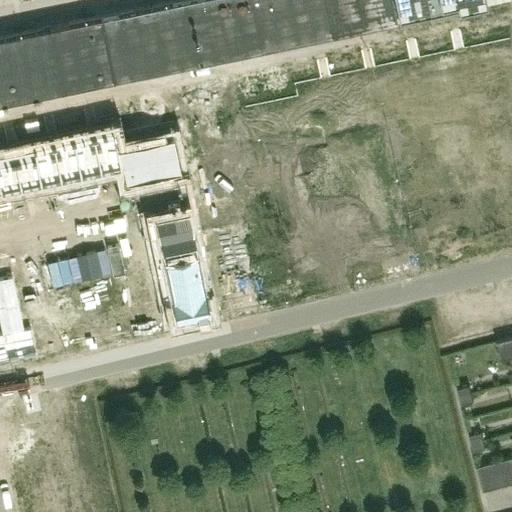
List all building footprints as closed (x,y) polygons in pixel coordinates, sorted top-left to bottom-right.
[(169,0),(0,35),(0,100),(396,19),(396,17),(392,0),(169,0)] [(393,0),(395,11),(411,7),(413,15),(425,13),(423,5),(439,1),(440,9),(468,4),(467,0),(393,0)] [(114,127),(93,131),(100,166),(121,162),(122,162),(119,145),(118,145),(114,127)] [(93,131),(73,136),(80,171),(100,166),(93,131)] [(173,134),(145,139),(153,175),(181,169),(173,134)] [(73,136),(53,140),(60,175),(80,171),(73,136)] [(145,139),(119,145),(122,162),(121,162),(125,181),(153,175),(145,139)] [(53,140),(33,144),(40,179),(60,175),(53,140)] [(33,144),(13,148),(20,183),(40,179),(33,144)] [(13,148),(0,150),(0,186),(0,187),(20,183),(13,148)] [(311,185),(272,193),(275,210),(283,208),(286,219),(278,221),(280,230),(277,231),(280,244),(282,244),(289,275),(305,272),(308,287),(340,281),(339,273),(359,268),(361,276),(384,272),(382,264),(403,259),(404,267),(427,262),(426,255),(444,251),(446,259),(462,255),(450,201),(415,208),(416,214),(330,232),(328,222),(319,224),(311,185)] [(128,188),(120,189),(122,201),(130,199),(128,188)] [(93,195),(85,197),(88,208),(96,207),(93,195)] [(165,195),(157,197),(160,209),(168,207),(165,195)] [(85,197),(78,198),(80,210),(88,208),(85,197)] [(157,197),(150,198),(152,210),(160,209),(157,197)] [(53,203),(46,205),(48,217),(56,215),(53,203)] [(46,205),(38,207),(40,218),(48,217),(46,205)] [(189,208),(154,215),(158,237),(194,230),(189,208)] [(13,212),(6,213),(8,225),(16,223),(13,212)] [(6,213),(0,214),(0,225),(0,227),(8,225),(6,213)] [(125,225),(117,227),(120,238),(128,237),(125,225)] [(194,230),(158,237),(163,258),(198,251),(194,230)] [(198,251),(163,258),(167,277),(202,270),(198,251)] [(131,253),(124,255),(127,266),(134,264),(131,253)] [(134,264),(127,266),(129,278),(137,276),(134,264)] [(202,270),(167,277),(171,296),(206,288),(202,270)] [(13,274),(0,276),(0,305),(19,302),(13,274)] [(113,290),(89,296),(100,339),(124,333),(118,307),(130,304),(125,280),(112,283),(113,290)] [(42,284),(35,286),(38,298),(45,296),(42,284)] [(206,288),(171,296),(175,319),(211,312),(206,288)] [(140,290),(133,292),(136,303),(143,301),(140,290)] [(64,294),(51,298),(57,322),(69,319),(75,344),(100,339),(89,296),(65,301),(64,294)] [(45,296),(38,298),(40,309),(48,307),(45,296)] [(143,301),(136,303),(138,315),(146,313),(143,301)] [(19,302),(0,305),(0,333),(24,328),(19,302)] [(52,322),(44,324),(47,336),(55,334),(52,322)] [(24,328),(0,333),(0,362),(30,356),(24,328)] [(511,336),(496,341),(501,359),(511,356),(511,336)] [(457,387),(460,395),(472,392),(470,384),(457,387)] [(472,392),(460,395),(462,404),(474,400),(472,392)] [(469,434),(472,442),(484,439),(482,430),(469,434)] [(484,439),(472,442),(474,450),(486,447),(484,439)] [(44,443),(42,463),(63,465),(65,445),(44,443)] [(511,455),(501,459),(507,483),(511,482),(511,455)] [(507,483),(501,459),(489,462),(495,487),(507,483)] [(489,462),(477,465),(484,490),(495,487),(489,462)]
